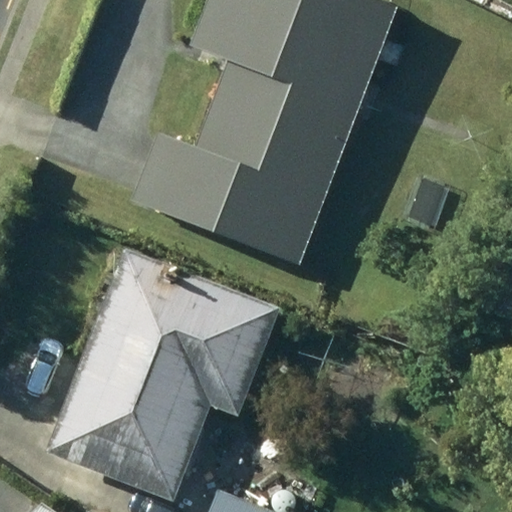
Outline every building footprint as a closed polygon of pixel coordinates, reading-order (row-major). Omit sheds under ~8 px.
[(201,0),(185,45),(224,59),(191,149),(152,134),(127,203),(294,264),(389,4),(377,0),(201,0)] [(511,0),(497,0),(511,8),(511,0)] [(484,312),(492,315),(489,324),(511,331),(511,244),(507,263),(499,261),(484,312)] [(119,247),(40,450),(167,498),(203,404),(231,415),(273,306),(119,247)] [(268,511),(210,490),(201,511),(268,511)]
